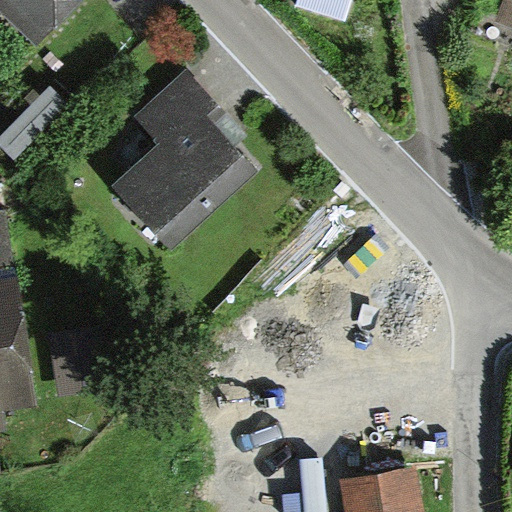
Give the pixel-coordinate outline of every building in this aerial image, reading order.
[(0,0),(0,7),(36,43),(79,0),(0,0)] [(511,30),(511,0),(501,26),(511,30)] [(110,184),(164,241),(240,171),(196,124),(207,114),(174,78),(130,119),(153,144),(110,184)] [(0,395),(14,393),(0,301),(0,395)] [(83,337),(51,342),(57,380),(89,375),(83,337)] [(423,511),(414,469),(339,486),(345,511),(423,511)]
